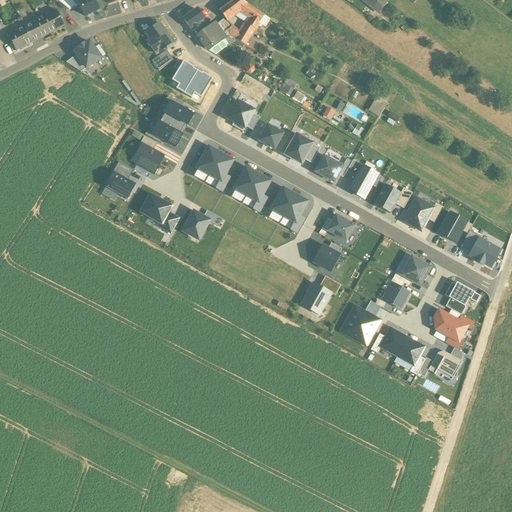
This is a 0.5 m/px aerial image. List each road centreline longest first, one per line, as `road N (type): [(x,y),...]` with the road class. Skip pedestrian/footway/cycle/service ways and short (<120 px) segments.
road 1 (track): [(257,511),(0,378)]
road 2 (track): [(435,511),(499,291)]
road 3 (residential): [(0,77),(88,31),(165,7)]
road 4 (residential): [(165,7),(225,77),(204,127)]
road 5 (residential): [(204,127),(326,194)]
road 6 (residential): [(326,194),(447,262)]
